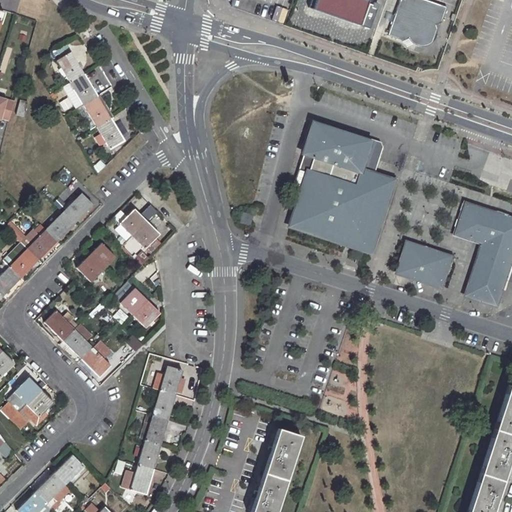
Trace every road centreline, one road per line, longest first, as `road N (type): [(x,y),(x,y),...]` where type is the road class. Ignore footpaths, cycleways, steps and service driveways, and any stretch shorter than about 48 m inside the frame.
road 1 (residential): [(0,502),(82,419),(86,405),(16,329),(15,303),(171,148)]
road 2 (secondary): [(511,125),(294,49),(184,28)]
road 3 (residential): [(511,336),(254,253),(220,250)]
road 4 (residential): [(220,250),(226,330),(214,407),(173,511)]
road 5 (secondary): [(271,56),(511,139)]
road 6 (unknown): [(220,365),(181,348),(171,258),(210,214)]
road 7 (residential): [(196,164),(202,106),(219,78),(271,56)]
road 8 (residential): [(171,148),(96,23)]
road 9 (residential): [(184,28),(185,113),(196,164)]
